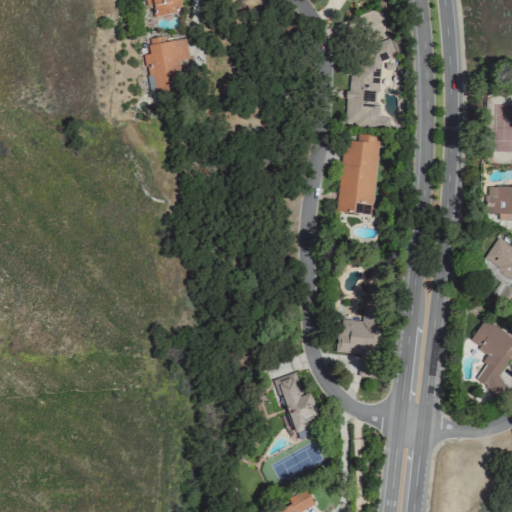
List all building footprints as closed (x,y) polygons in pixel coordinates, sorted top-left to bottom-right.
[(181,10),(179,0),(147,0),(150,15),(181,10)] [(184,38),(163,41),(162,36),(146,38),(149,53),(144,54),(150,95),(181,90),(177,60),(188,58),(184,38)] [(370,215),(378,136),(356,134),(355,142),(342,140),(334,211),(370,215)] [(511,187),(486,186),(485,213),(497,214),(497,220),(511,220),(511,187)] [(511,248),(495,238),(481,261),(510,280),(498,298),(508,304),(511,298),(511,248)] [(380,301),(363,300),(362,320),(337,319),(335,353),(359,354),(359,360),(377,361),(380,301)] [(506,386),(495,378),(510,354),(511,354),(511,337),(482,319),(468,342),(489,355),(472,381),(499,398),(506,386)] [(293,439),(308,435),(305,425),(317,421),(309,393),(299,396),(293,374),(276,379),(293,439)] [(301,511),(300,511),(313,505),(307,492),(265,511),(301,511)]
